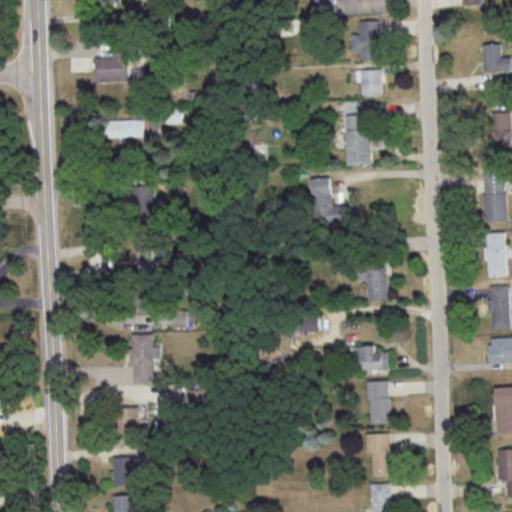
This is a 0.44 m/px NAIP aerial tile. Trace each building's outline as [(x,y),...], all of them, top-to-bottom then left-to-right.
[(314,0),(315,13),(335,12),(335,0),(314,0)] [(360,19),(360,33),(352,33),(352,50),(361,50),(361,59),(380,59),(379,19),(360,19)] [(502,42),(484,43),(484,70),(511,69),(511,62),(511,56),(502,56),(502,42)] [(95,80),(130,81),(130,49),(113,49),(113,56),(96,56),(95,80)] [(382,68),(357,69),(357,80),(362,80),(363,94),(383,93),(382,68)] [(492,111),(493,147),(511,146),(511,117),(511,111),(492,111)] [(348,164),(372,164),(371,113),(347,113),(348,164)] [(143,118),(109,119),(109,136),(144,135),(143,118)] [(485,220),(507,219),(505,165),(483,166),(485,220)] [(313,177),(316,225),(349,223),(348,204),(333,204),(331,176),(313,177)] [(134,185),(134,211),(156,210),(155,184),(134,185)] [(507,231),(486,231),(487,275),(508,275),(507,231)] [(139,271),(157,270),(156,249),(138,250),(139,271)] [(389,299),(388,265),(368,266),(369,300),(389,299)] [(489,284),(491,327),(510,327),(509,283),(489,284)] [(320,316),(300,316),(300,330),(321,330),(320,316)] [(133,333),(133,346),(132,346),(132,382),(156,381),(155,357),(162,357),(161,345),(154,345),(154,332),(133,333)] [(511,335),(489,337),(490,361),(511,360),(511,335)] [(390,368),(390,350),(376,350),(376,344),(357,345),(358,369),(390,368)] [(391,422),(390,379),(370,380),(371,423),(391,422)] [(498,431),(511,430),(511,385),(497,386),(498,431)] [(191,403),(206,402),(206,388),(190,388),(191,403)] [(139,406),(119,406),(118,431),(138,432),(139,406)] [(373,450),(374,475),(392,474),(391,432),(367,432),(368,450),(373,450)] [(511,495),(511,447),(500,448),(500,478),(508,477),(509,495),(511,495)] [(134,484),(134,455),(114,456),(115,484),(134,484)] [(393,511),(393,481),(373,482),(374,511),(393,511)] [(116,511),(137,511),(137,493),(116,494),(116,511)]
